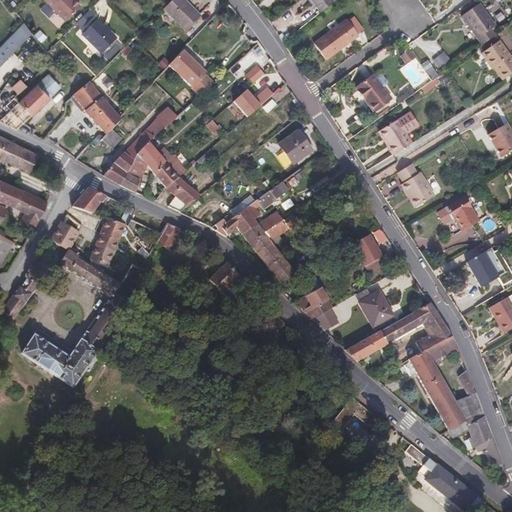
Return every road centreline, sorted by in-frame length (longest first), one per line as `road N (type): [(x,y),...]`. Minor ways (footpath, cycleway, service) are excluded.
road 1 (residential): [(78,169),(211,236),(357,376),(511,506)]
road 2 (residential): [(306,95),(459,335),(511,464)]
road 3 (residential): [(306,95),(408,21),(391,0)]
road 4 (residential): [(0,293),(78,169)]
road 5 (residential): [(232,0),(306,95)]
